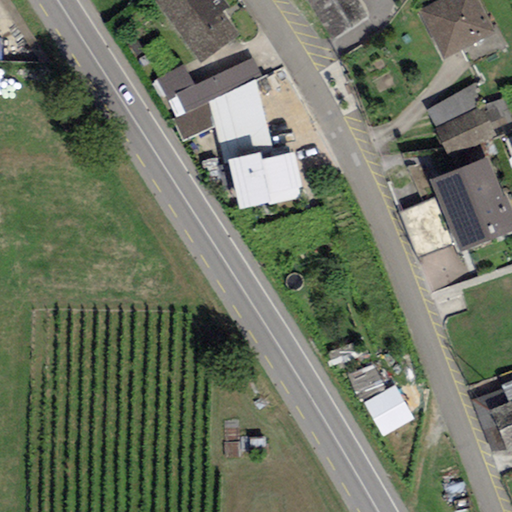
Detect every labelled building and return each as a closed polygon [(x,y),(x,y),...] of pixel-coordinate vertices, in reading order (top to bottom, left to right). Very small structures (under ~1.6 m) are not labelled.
[(217,0),(156,0),(198,58),(239,30),(217,0)] [(307,0),(333,36),(364,14),(354,0),(307,0)] [(481,0),(431,0),(419,6),(444,56),(496,30),(481,0)] [(194,84),(183,61),(151,77),(183,138),(214,123),(222,157),(228,156),(261,149),(262,154),(272,152),(259,72),(251,56),(194,84)] [(482,104),(436,126),(449,154),(496,133),(482,104)] [(261,149),(228,156),(239,205),(303,190),(293,147),(272,152),(262,154),(261,149)] [(511,207),(489,153),(430,178),(461,250),(511,227),(511,207)] [(398,386),(365,403),(384,437),(416,420),(398,386)] [(511,399),(492,407),(511,451),(511,450),(511,399)]
